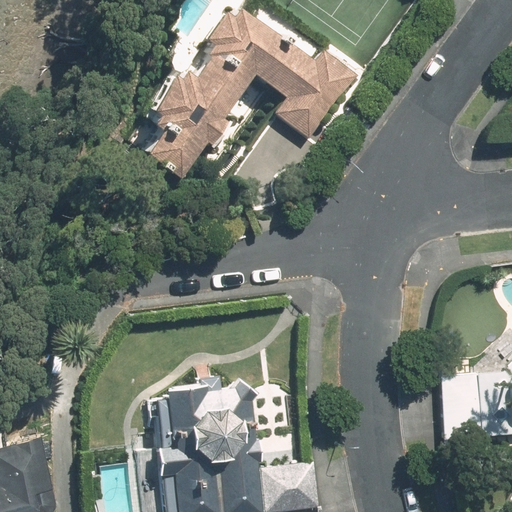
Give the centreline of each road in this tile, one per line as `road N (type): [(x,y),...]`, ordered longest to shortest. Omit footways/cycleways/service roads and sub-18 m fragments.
road 1 (residential): [(386,511),(368,391),(381,209)]
road 2 (residential): [(132,275),(317,241),(381,209)]
road 3 (residential): [(381,209),(392,166),(511,1)]
road 4 (residential): [(381,209),(511,194)]
